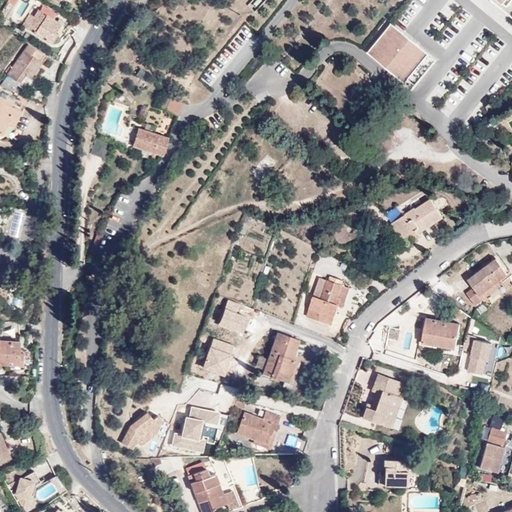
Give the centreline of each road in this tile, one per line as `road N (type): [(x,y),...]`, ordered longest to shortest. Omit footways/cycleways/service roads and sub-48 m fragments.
road 1 (tertiary): [(121,511),(60,439),(50,373),(64,108),(113,0)]
road 2 (residential): [(320,509),(325,428),(364,324),(475,237),(511,227)]
